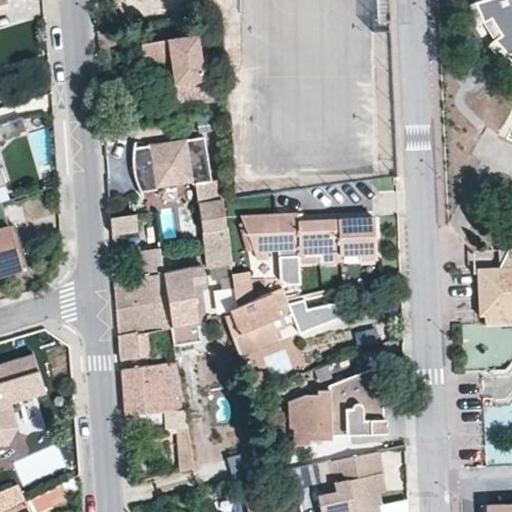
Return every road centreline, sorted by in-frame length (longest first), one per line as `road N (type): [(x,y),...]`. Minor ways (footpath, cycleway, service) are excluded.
road 1 (residential): [(435,511),(413,0)]
road 2 (residential): [(93,292),(72,0)]
road 3 (residential): [(111,511),(93,292)]
